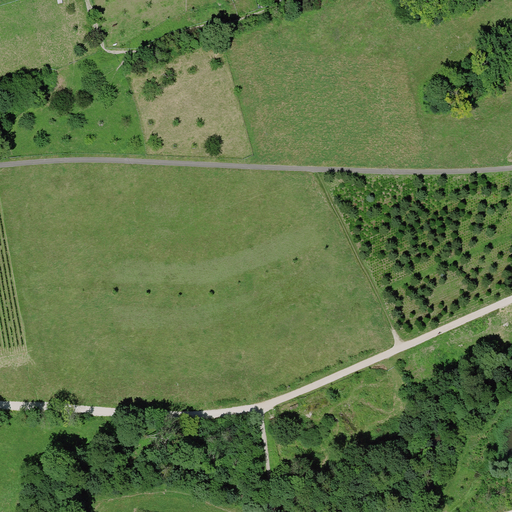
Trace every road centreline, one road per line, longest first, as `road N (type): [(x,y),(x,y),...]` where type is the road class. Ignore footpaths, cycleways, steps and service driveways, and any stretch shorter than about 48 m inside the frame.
road 1 (track): [(511,298),(260,408),(154,414),(0,406)]
road 2 (track): [(511,167),(0,165)]
road 3 (track): [(314,168),(402,347)]
